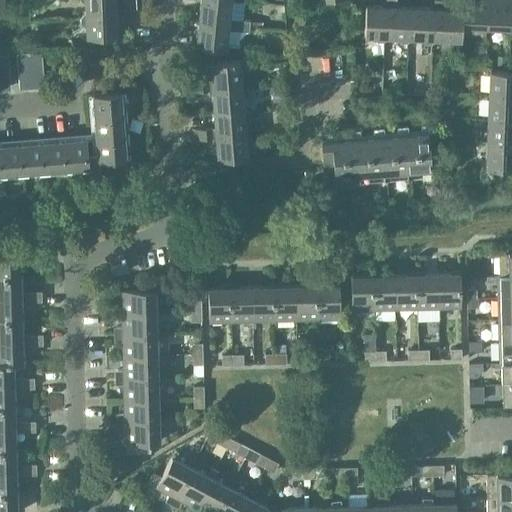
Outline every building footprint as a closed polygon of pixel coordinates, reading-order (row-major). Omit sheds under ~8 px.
[(28,0),(28,9),(39,9),(39,6),(48,6),(47,0),(28,0)] [(80,0),(86,5),(86,13),(116,12),(115,0),(80,0)] [(143,8),(143,1),(143,0),(124,0),(125,9),(143,8)] [(200,0),(199,21),(229,24),(229,19),(231,1),(231,0),(226,0),(200,0)] [(434,0),(434,9),(439,9),(444,9),(444,0),(434,0)] [(462,0),(462,10),(463,10),(462,26),(463,26),(486,27),(487,0),(462,0)] [(511,0),(487,0),(486,27),(510,28),(511,0)] [(387,38),(389,38),(391,7),(386,7),(366,6),(364,37),(374,38),(378,43),(383,43),(387,38)] [(412,39),(413,39),(415,8),(396,7),(391,7),(389,38),(398,39),(401,43),(407,44),(412,39)] [(436,40),(437,40),(439,9),(434,9),(415,8),(413,39),(421,40),(426,44),(431,45),(436,40)] [(439,9),(437,40),(445,41),(449,46),(455,46),(460,41),(462,42),(463,26),(462,26),(463,10),(462,10),(444,9),(439,9)] [(116,12),(86,13),(81,18),(81,23),(87,29),(87,45),(117,44),(117,40),(116,12)] [(229,24),(228,30),(238,31),(240,20),(229,19),(229,24)] [(240,20),(238,31),(239,31),(249,32),(250,26),(250,21),(244,20),(240,20)] [(199,21),(196,46),(201,47),(226,49),(226,46),(238,48),(239,31),(238,31),(228,30),(229,24),(199,21)] [(131,40),(117,40),(117,44),(117,45),(117,48),(131,47),(131,45),(131,40)] [(40,54),(19,55),(21,88),(42,86),(40,54)] [(7,56),(0,56),(0,89),(9,89),(7,56)] [(210,62),(212,81),(212,86),(242,83),(242,78),(247,72),(247,66),(240,60),(210,62)] [(494,60),(494,71),(505,71),(505,61),(494,60)] [(489,70),(488,96),(511,96),(511,71),(505,71),(494,71),(489,70)] [(202,81),(191,82),(192,87),(192,92),(202,92),(202,81)] [(212,81),(202,81),(202,92),(213,91),(212,86),(212,81)] [(213,91),(214,110),(244,108),(244,102),(249,96),(249,90),(242,84),(242,83),(212,86),(213,91)] [(93,95),(95,115),(127,113),(125,92),(93,95)] [(511,96),(488,96),(487,120),(511,120),(511,96)] [(214,110),(216,128),(216,134),(246,131),(245,126),(251,120),(250,114),(244,108),(214,110)] [(95,115),(96,138),(129,135),(127,113),(95,115)] [(511,120),(487,120),(486,143),(511,144),(511,120)] [(408,126),(401,127),(405,179),(432,177),(429,135),(432,134),(432,125),(421,125),(421,130),(408,131),(408,126)] [(373,129),(374,134),(375,134),(379,181),(405,179),(401,127),(397,127),(398,132),(384,133),(384,128),(373,129)] [(216,128),(205,129),(206,140),(216,139),(216,134),(216,128)] [(205,129),(195,130),(195,135),(196,140),(206,140),(205,129)] [(350,136),(348,136),(352,183),(379,181),(375,134),(374,134),(360,135),(360,130),(349,131),(350,136)] [(246,131),(216,134),(216,139),(218,159),(248,157),(247,150),(253,143),(252,138),(246,132),(246,131)] [(352,183),(348,136),(336,137),(336,132),(320,133),(324,185),(352,183)] [(96,138),(98,153),(98,161),(99,160),(130,158),(129,135),(96,138)] [(80,139),(64,140),(68,173),(83,172),(80,139)] [(87,139),(80,139),(83,172),(88,172),(91,173),(97,173),(100,170),(99,160),(98,161),(98,153),(88,154),(87,139)] [(64,140),(43,142),(47,175),(68,173),(64,140)] [(43,142),(22,144),(26,176),(47,175),(43,142)] [(511,144),(486,143),(486,167),(511,168),(511,144)] [(22,144),(0,145),(0,148),(4,178),(26,176),(22,144)] [(0,254),(0,273),(20,273),(19,244),(8,244),(9,255),(0,254)] [(511,253),(499,254),(499,277),(511,276),(511,253)] [(0,273),(0,297),(21,297),(21,292),(20,273),(0,273)] [(460,273),(438,274),(438,309),(461,309),(460,273)] [(438,274),(416,275),(417,310),(438,309),(438,274)] [(395,275),(373,276),(374,311),(395,311),(395,275)] [(416,275),(395,275),(395,311),(417,310),(416,275)] [(374,311),(373,276),(351,276),(352,312),(374,311)] [(511,276),(499,277),(500,298),(511,298),(511,276)] [(317,285),(295,286),(296,321),(318,321),(317,285)] [(339,285),(317,285),(318,321),(340,320),(339,285)] [(273,286),(252,287),(253,322),(274,322),(273,286)] [(295,286),(273,286),(274,322),(296,321),(295,286)] [(231,323),(230,287),(208,288),(209,323),(231,323)] [(252,287),(230,287),(231,323),(253,322),(252,287)] [(121,298),(122,313),(155,312),(155,289),(115,291),(116,299),(121,298)] [(467,290),(467,299),(476,299),(476,290),(467,290)] [(41,291),(31,292),(31,302),(42,302),(41,297),(41,291)] [(31,292),(21,292),(21,297),(21,303),(31,302),(31,292)] [(0,297),(0,319),(21,319),(21,303),(21,297),(0,297)] [(511,298),(500,298),(500,320),(511,319),(511,298)] [(467,299),(467,307),(478,307),(478,299),(476,299),(467,299)] [(191,301),(191,310),(202,309),(202,301),(191,301)] [(202,309),(191,310),(191,322),(202,322),(202,309)] [(116,327),(117,334),(156,333),(155,312),(122,313),(122,327),(116,327)] [(0,319),(0,341),(22,341),(22,335),(21,319),(0,319)] [(511,319),(500,320),(501,341),(511,340),(511,319)] [(123,342),(123,356),(157,355),(156,333),(117,334),(117,342),(123,342)] [(363,333),(364,351),(375,350),(374,333),(363,333)] [(32,335),(22,335),(22,341),(22,346),(32,345),(32,335)] [(42,335),(32,335),(32,345),(43,345),(43,340),(42,335)] [(511,340),(501,341),(502,363),(511,362),(511,340)] [(0,341),(0,363),(13,363),(22,363),(22,346),(22,341),(0,341)] [(192,344),(192,352),(202,352),(202,344),(192,344)] [(462,349),(450,350),(451,360),(462,359),(462,349)] [(429,350),(418,351),(418,360),(429,360),(429,350)] [(386,351),(375,352),(375,361),(386,361),(386,351)] [(418,360),(418,351),(408,351),(408,361),(418,360)] [(202,352),(192,352),(193,365),(203,364),(202,352)] [(375,361),(375,352),(364,352),(365,362),(375,361)] [(320,363),(320,353),(308,353),(308,363),(320,363)] [(329,353),(320,353),(320,363),(329,363),(329,353)] [(275,364),(275,354),(265,355),(265,364),(275,364)] [(286,354),(275,354),(275,364),(286,364),(286,354)] [(117,370),(118,378),(157,377),(157,355),(123,356),(123,370),(117,370)] [(232,365),(231,355),(222,356),(222,365),(232,365)] [(243,355),(231,355),(232,365),(243,365),(243,355)] [(511,362),(502,363),(502,384),(511,384),(511,362)] [(0,384),(13,384),(13,379),(13,363),(0,363),(0,384)] [(469,364),(470,378),(475,378),(483,370),(483,363),(469,364)] [(124,385),(124,399),(158,398),(157,377),(118,378),(118,385),(124,385)] [(24,378),(13,379),(13,384),(14,389),(24,389),(24,378)] [(34,378),(24,378),(24,389),(34,389),(34,383),(34,378)] [(0,384),(0,406),(14,406),(14,389),(13,384),(0,384)] [(511,384),(502,384),(503,407),(511,406),(511,384)] [(193,387),(194,397),(204,396),(204,386),(193,387)] [(482,386),(469,386),(469,402),(482,402),(482,386)] [(204,396),(194,397),(194,408),(204,408),(204,396)] [(118,414),(119,421),(159,420),(158,398),(124,399),(124,414),(118,414)] [(0,406),(0,427),(15,427),(14,422),(14,406),(0,406)] [(159,420),(119,421),(119,428),(125,428),(126,453),(151,452),(151,442),(159,442),(159,420)] [(35,421),(25,422),(25,432),(35,432),(35,427),(35,421)] [(25,422),(14,422),(15,427),(15,432),(25,432),(25,422)] [(0,427),(0,449),(15,450),(15,432),(15,427),(0,427)] [(217,443),(225,447),(230,438),(222,434),(217,443)] [(230,438),(225,447),(234,452),(239,443),(235,441),(230,438)] [(0,449),(0,471),(16,470),(16,465),(15,450),(0,449)] [(254,463),(263,467),(268,458),(260,454),(254,463)] [(167,499),(173,502),(191,467),(172,457),(162,476),(153,471),(147,482),(169,494),(167,499)] [(268,458),(263,467),(274,473),(278,464),(268,458)] [(36,464),(26,465),(26,475),(37,475),(36,470),(36,464)] [(26,465),(16,465),(16,470),(16,475),(26,475),(26,465)] [(432,476),(432,465),(422,466),(422,477),(432,476)] [(443,465),(432,465),(432,476),(444,476),(443,465)] [(390,477),(390,466),(379,467),(379,478),(390,477)] [(400,466),(390,466),(390,477),(400,477),(400,466)] [(182,501),(195,507),(211,477),(191,467),(173,502),(179,506),(182,501)] [(347,478),(347,467),(336,468),(336,479),(347,478)] [(357,467),(347,467),(347,478),(357,478),(357,467)] [(303,479),(303,468),(293,469),(293,480),(303,479)] [(314,468),(303,468),(303,479),(309,479),(314,479),(314,468)] [(0,471),(0,495),(16,495),(16,475),(16,470),(0,471)] [(511,473),(486,474),(487,498),(511,497),(511,473)] [(216,511),(230,487),(211,477),(195,507),(203,511),(216,511)] [(241,511),(249,498),(230,487),(216,511),(241,511)] [(461,489),(461,498),(473,497),(473,489),(461,489)] [(16,511),(16,495),(0,495),(0,511),(16,511)] [(511,511),(511,497),(487,498),(487,511),(511,511)] [(249,498),(241,511),(266,511),(268,508),(249,498)]
